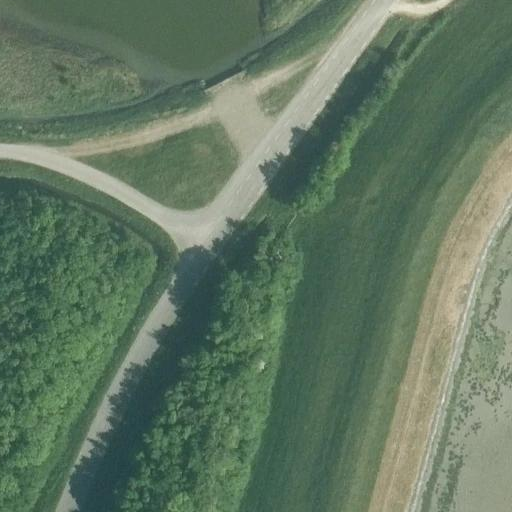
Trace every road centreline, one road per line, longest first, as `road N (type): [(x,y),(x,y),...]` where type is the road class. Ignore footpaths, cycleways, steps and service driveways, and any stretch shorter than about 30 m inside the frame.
road 1 (track): [(511,95),(480,125),(431,214),(344,511)]
road 2 (unclassified): [(210,246),(384,0)]
road 3 (unclassified): [(69,511),(107,416),(210,246)]
road 4 (unclassified): [(0,151),(67,166),(210,246)]
